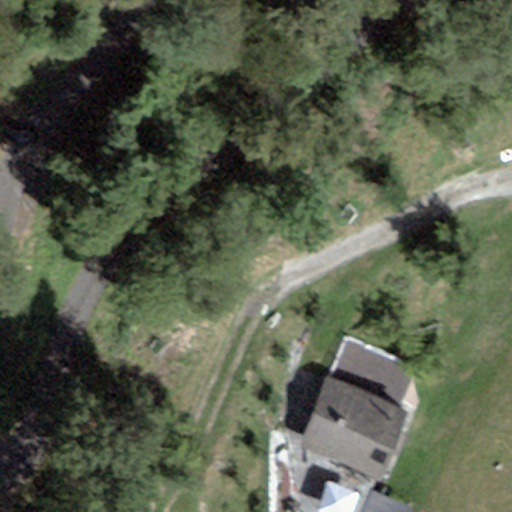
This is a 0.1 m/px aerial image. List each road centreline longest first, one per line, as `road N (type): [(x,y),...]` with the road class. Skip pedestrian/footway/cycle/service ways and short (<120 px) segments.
road 1 (unclassified): [(0,469),(23,453),(49,405),(108,257),(152,207),(399,0)]
road 2 (track): [(158,511),(278,294),(315,269),(511,179)]
road 3 (unclassified): [(141,0),(62,112),(0,261)]
